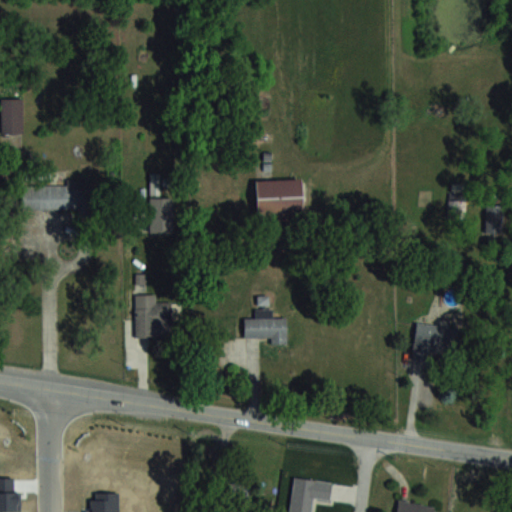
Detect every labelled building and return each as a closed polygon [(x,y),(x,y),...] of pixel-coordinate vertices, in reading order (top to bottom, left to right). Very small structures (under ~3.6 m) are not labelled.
[(22,98),(0,98),(0,133),(22,133),(22,98)] [(302,178),(256,179),(257,217),(303,216),(302,178)] [(69,208),(69,186),(23,186),(22,207),(69,208)] [(149,232),(173,232),(173,197),(149,197),(149,232)] [(156,294),(134,294),(134,337),(171,337),(171,302),(156,302),(156,294)] [(286,317),(273,317),(273,308),(254,308),(254,317),(244,317),(244,337),(271,337),(271,342),(286,342),(286,317)] [(456,328),(417,322),(412,356),(451,362),(456,328)] [(288,511),(311,511),(313,499),(329,501),(332,481),(293,476),(288,511)] [(217,506),(249,506),(249,483),(217,483),(217,506)] [(395,511),(433,511),(434,504),(397,501),(395,511)]
